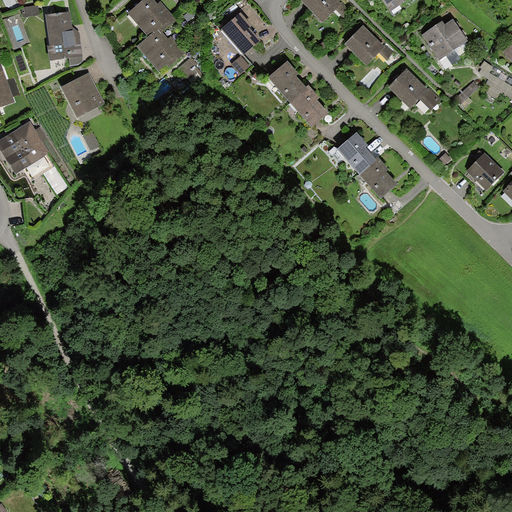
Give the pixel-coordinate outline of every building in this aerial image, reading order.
[(150,0),(145,0),(130,14),(150,37),(158,31),(160,33),(174,21),(160,5),(157,7),(150,0)] [(337,6),(330,0),(301,0),(299,2),(318,21),(331,10),(339,19),(348,10),(341,3),(337,6)] [(382,0),(390,11),(407,0),(382,0)] [(23,10),(24,18),(37,15),(35,7),(23,10)] [(241,13),(222,30),(243,55),(261,40),(250,28),(253,26),(241,13)] [(69,14),(47,17),(52,60),(69,58),(69,66),(82,65),(78,34),(72,34),(69,14)] [(442,22),(423,34),(439,60),(446,56),(452,65),(461,59),(455,49),(467,41),(454,20),(445,26),(442,22)] [(385,46),(364,26),(345,44),(366,65),(379,52),(387,60),(394,53),(386,45),(385,46)] [(160,33),(158,31),(150,37),(140,46),(162,72),(184,53),(170,38),(167,41),(160,33)] [(243,55),(232,65),(241,75),(252,65),(243,55)] [(179,69),(188,78),(196,71),(188,61),(179,69)] [(288,61),(269,77),(311,127),(328,113),(317,100),(319,98),(309,86),(307,88),(297,76),(299,74),(288,61)] [(493,67),(484,61),(480,68),(482,69),(480,73),(489,79),(486,83),(491,87),(487,93),(496,98),(501,91),(511,98),(511,86),(490,73),(493,67)] [(0,65),(0,107),(13,103),(0,65)] [(428,89),(407,69),(389,87),(411,108),(420,98),(431,109),(441,99),(429,87),(428,89)] [(89,76),(63,89),(78,117),(103,104),(89,76)] [(455,99),(460,105),(479,87),(474,81),(455,99)] [(29,122),(0,139),(0,153),(13,175),(23,170),(30,182),(56,166),(40,141),(46,137),(39,127),(34,130),(29,122)] [(90,132),(82,136),(90,152),(98,148),(90,132)] [(357,132),(337,150),(380,198),(396,183),(386,171),(388,169),(378,158),(376,160),(366,149),(369,146),(357,132)] [(482,156),(465,173),(483,189),(499,172),(482,156)] [(511,182),(502,192),(511,201),(511,182)]
